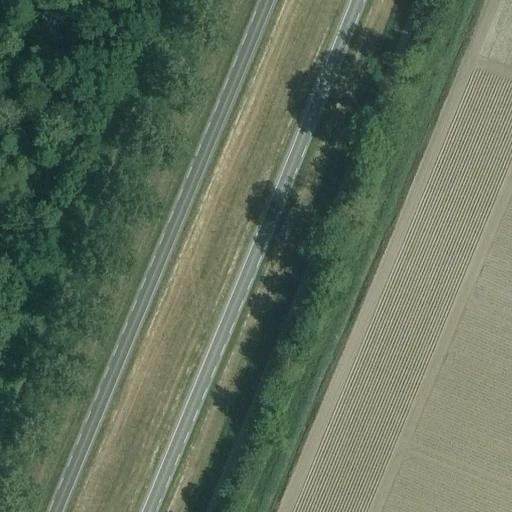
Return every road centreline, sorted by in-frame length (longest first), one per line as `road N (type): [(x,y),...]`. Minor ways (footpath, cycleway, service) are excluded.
road 1 (primary): [(144,511),(353,0)]
road 2 (primary): [(260,0),(51,511)]
